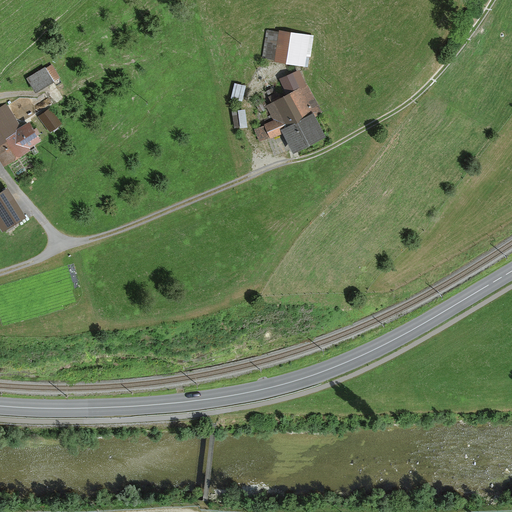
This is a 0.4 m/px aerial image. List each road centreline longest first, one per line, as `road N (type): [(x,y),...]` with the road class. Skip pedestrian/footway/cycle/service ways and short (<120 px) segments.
road 1 (primary): [(0,405),(128,408),(238,395),(359,356),(511,273)]
road 2 (track): [(66,247),(323,151),(410,101),(452,59)]
